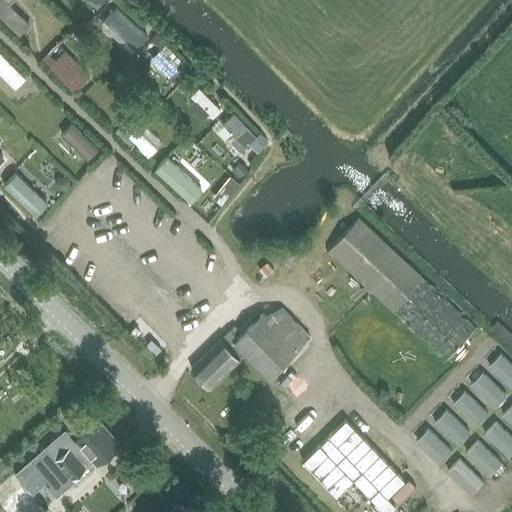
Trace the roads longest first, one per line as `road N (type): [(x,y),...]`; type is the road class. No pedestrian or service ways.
road 1 (unknown): [(141,396),(238,298),(240,277),(223,243),(0,28)]
road 2 (tertiary): [(256,511),(0,255)]
